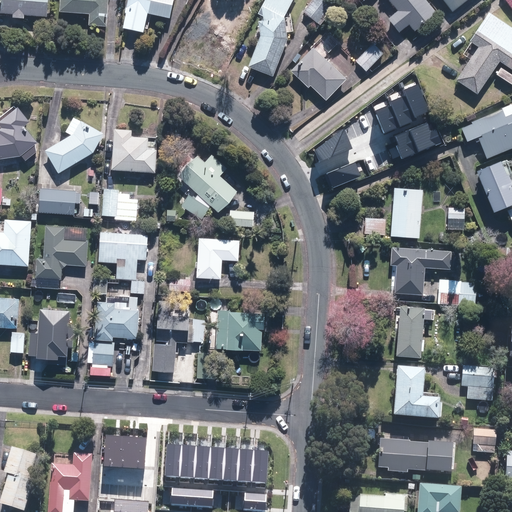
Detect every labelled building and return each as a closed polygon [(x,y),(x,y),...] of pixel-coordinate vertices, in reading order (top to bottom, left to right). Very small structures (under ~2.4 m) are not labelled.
[(0,0),(0,12),(47,17),(48,0),(0,0)] [(60,0),(60,11),(90,13),(90,23),(106,24),(107,0),(60,0)] [(127,0),(125,12),(127,12),(123,27),(143,32),(148,13),(169,18),(173,0),(127,0)] [(232,0),(204,0),(203,45),(231,46),(232,0)] [(265,0),(259,14),(263,16),(264,20),(258,21),(260,35),(248,67),(273,76),(287,39),(284,17),(292,0),(265,0)] [(331,4),(326,0),(312,0),(304,11),(317,22),(331,4)] [(435,13),(424,0),(389,0),(398,11),(389,18),(400,31),(409,24),(414,30),(435,13)] [(443,0),(452,11),(466,0),(443,0)] [(511,28),(489,13),(470,41),(479,47),(458,79),(477,92),(498,60),(511,69),(511,28)] [(372,45),(356,61),(366,71),(382,54),(372,45)] [(345,79),(313,48),(292,70),(309,86),(310,85),(325,99),(345,79)] [(404,91),(415,118),(429,112),(417,85),(404,91)] [(391,102),(401,126),(414,121),(403,97),(391,102)] [(376,111),(386,133),(399,127),(390,105),(376,111)] [(478,136),(487,158),(511,147),(511,114),(505,117),(502,110),(472,122),(472,124),(462,128),(467,141),(478,136)] [(46,151),(59,173),(93,153),(103,133),(81,121),(73,134),(46,151)] [(21,123),(11,131),(0,132),(0,158),(20,156),(37,142),(21,123)] [(410,130),(420,152),(441,142),(435,130),(431,132),(427,123),(410,130)] [(315,150),(320,161),(352,148),(344,128),(315,150)] [(115,130),(112,169),(155,173),(156,150),(148,149),(149,138),(130,137),(131,131),(115,130)] [(397,147),(402,159),(420,152),(410,130),(395,136),(399,145),(397,147)] [(205,163),(198,156),(179,177),(218,212),(237,191),(219,175),(225,168),(211,156),(205,163)] [(511,190),(500,161),(476,171),(493,211),(511,203),(511,190)] [(355,163),(328,174),(334,188),(361,176),(355,163)] [(419,237),(422,190),(394,188),(390,235),(419,237)] [(119,190),(104,189),(103,215),(116,215),(116,218),(136,219),(137,198),(130,198),(130,194),(119,193),(119,190)] [(41,190),(39,212),(74,214),(75,192),(41,190)] [(464,208),(448,208),(448,230),(463,230),(464,208)] [(253,213),(230,211),(229,225),(252,227),(253,213)] [(0,263),(28,266),(31,221),(5,219),(4,233),(0,232),(0,263)] [(37,258),(36,277),(61,279),(62,269),(67,264),(87,265),(89,228),(45,226),(43,258),(37,258)] [(147,235),(101,232),(99,261),(117,262),(116,278),(136,279),(137,259),(146,259),(147,235)] [(239,240),(199,238),(197,277),(220,278),(221,259),(237,260),(239,240)] [(450,251),(398,247),(395,292),(423,294),(425,267),(449,269),(450,251)] [(144,281),(131,280),(130,293),(143,293),(144,281)] [(19,299),(0,297),(0,326),(17,328),(19,299)] [(178,302),(159,301),(156,340),(169,341),(169,344),(156,343),(154,370),(174,371),(176,341),(187,342),(189,316),(177,315),(178,302)] [(115,303),(98,302),(96,339),(112,340),(112,336),(137,338),(138,310),(115,309),(115,303)] [(420,357),(424,307),(400,305),(396,355),(420,357)] [(30,334),(29,355),(37,356),(37,358),(57,360),(58,355),(66,356),(69,312),(39,309),(37,335),(30,334)] [(218,311),(216,348),(260,350),(261,328),(263,329),(264,313),(218,311)] [(25,355),(25,331),(9,331),(9,354),(25,355)] [(95,342),(93,364),(112,365),(114,343),(95,342)] [(215,354),(198,353),(198,377),(214,377),(215,354)] [(494,369),(463,367),(462,387),(468,387),(467,399),(492,401),(494,369)] [(397,368),(393,416),(437,420),(439,399),(422,398),(425,370),(397,368)] [(496,431),(474,429),(473,444),(478,445),(478,452),(494,453),(496,431)] [(120,436),(106,435),(103,466),(118,467),(120,436)] [(134,437),(120,436),(118,467),(132,468),(134,437)] [(147,438),(134,437),(132,468),(145,469),(147,438)] [(381,439),(378,468),(389,469),(388,471),(406,472),(407,470),(450,474),(452,445),(428,443),(428,444),(409,443),(409,442),(381,439)] [(182,445),(167,444),(165,476),(180,477),(182,445)] [(196,446),(182,445),(180,477),(194,477),(196,446)] [(211,447),(196,446),(194,477),(208,479),(211,447)] [(225,448),(211,447),(208,479),(223,480),(225,448)] [(29,479),(37,456),(13,448),(5,474),(10,475),(1,504),(23,511),(33,480),(29,479)] [(239,449),(225,448),(223,480),(237,481),(239,449)] [(254,449),(239,449),(237,481),(251,482),(254,449)] [(269,451),(254,449),(251,482),(266,483),(269,451)] [(73,466),(52,465),(48,511),(69,511),(70,501),(89,502),(93,456),(74,455),(73,466)] [(458,511),(461,489),(419,485),(417,511),(458,511)] [(192,489),(172,487),(171,503),(191,505),(192,489)] [(214,490),(192,489),(191,505),(213,506),(214,490)] [(267,494),(245,493),(243,509),(266,510),(267,494)] [(386,497),(361,495),(361,498),(350,497),(348,511),(406,511),(408,496),(386,495),(386,497)] [(148,511),(149,501),(114,499),(113,511),(148,511)]
